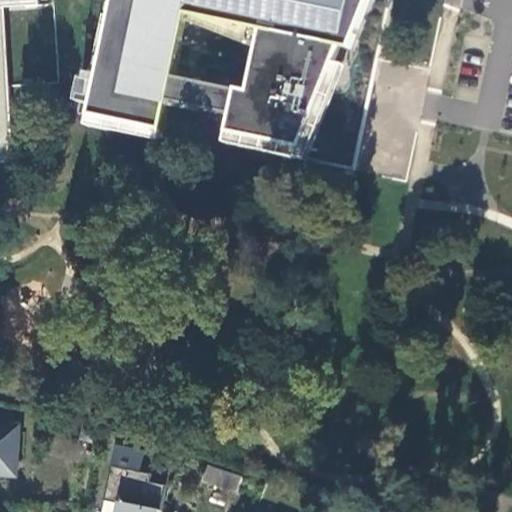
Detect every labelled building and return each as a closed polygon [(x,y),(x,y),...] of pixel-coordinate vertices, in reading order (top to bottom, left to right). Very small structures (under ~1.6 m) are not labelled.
[(36,6),(35,0),(0,0),(0,163),(9,163),(5,86),(1,7),(36,6)] [(375,0),(115,0),(82,126),(161,148),(169,105),(233,121),(227,150),(308,171),(318,174),(375,0)] [(0,477),(17,478),(20,427),(0,425),(0,477)] [(138,471),(144,451),(115,443),(109,463),(138,471)] [(242,479),(209,467),(204,481),(237,494),(242,479)] [(152,477),(111,469),(104,504),(122,507),(120,511),(161,511),(167,488),(150,485),(152,477)]
